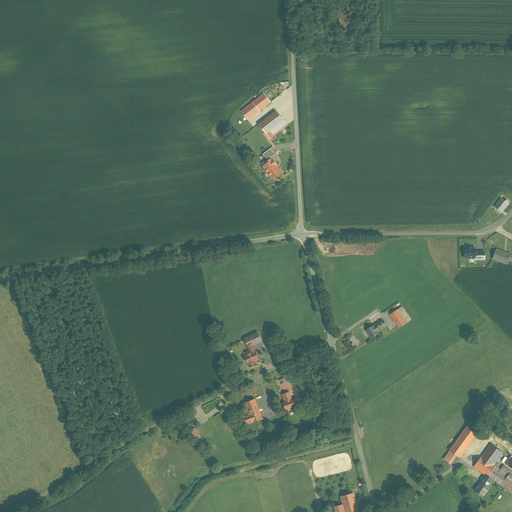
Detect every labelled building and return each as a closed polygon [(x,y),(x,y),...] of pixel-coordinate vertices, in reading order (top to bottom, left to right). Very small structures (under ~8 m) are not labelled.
[(270,102),(264,95),(232,120),(238,127),(270,102)] [(264,155),(269,161),(271,159),(270,158),(275,155),(263,140),(265,139),(267,141),(288,125),(277,111),(245,136),(261,157),(264,155)] [(271,159),(269,161),(267,163),(267,164),(264,167),(265,168),(265,170),(267,172),(268,172),(273,179),(282,172),(276,166),(277,165),(273,160),(272,160),(271,159)] [(508,204),(502,199),(495,207),(501,212),(508,204)] [(475,258),(475,248),(471,248),(471,247),(468,247),(468,248),(465,248),(465,258),(475,258)] [(507,264),(509,260),(511,255),(496,249),(493,259),(507,264)] [(402,307),(390,315),(400,328),(411,320),(402,307)] [(383,320),(377,324),(381,330),(387,326),(383,320)] [(378,332),(381,330),(377,324),(367,331),(372,338),(379,334),(378,332)] [(249,348),(252,346),(262,341),(258,332),(245,339),(249,348)] [(252,346),(249,348),(252,353),(249,354),(248,356),(246,358),(250,366),(254,364),(254,363),(255,361),(259,359),(252,346)] [(288,391),(281,393),(284,401),(281,402),(284,411),(300,406),(297,398),(291,399),(288,391)] [(256,398),(245,401),(249,414),(241,417),(243,425),(263,418),(256,398)] [(487,417),(479,411),(476,414),(484,420),(487,417)] [(466,426),(441,459),(448,465),(454,456),(458,459),(477,434),(466,426)] [(199,435),(194,427),(189,430),(195,442),(199,440),(196,436),(199,435)] [(285,434),(273,439),(275,444),(287,439),(285,434)] [(486,476),(482,482),(486,485),(491,479),(489,477),(511,493),(511,471),(504,466),(501,470),(496,466),(498,464),(496,462),(503,453),(491,444),(474,467),(486,476)] [(490,487),(486,485),(482,482),(482,481),(475,491),(483,497),(490,487)] [(342,497),(343,504),(345,511),(359,511),(354,493),(342,497)]
